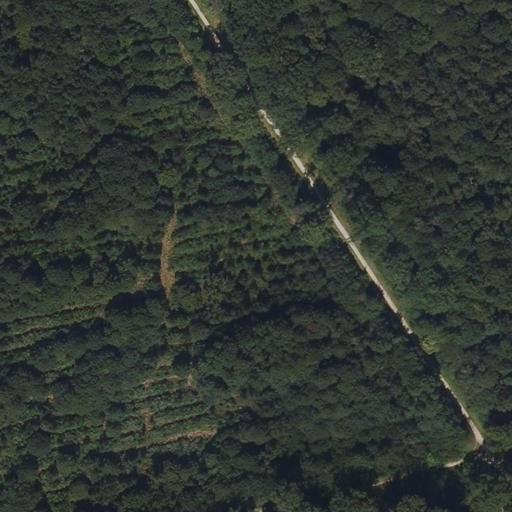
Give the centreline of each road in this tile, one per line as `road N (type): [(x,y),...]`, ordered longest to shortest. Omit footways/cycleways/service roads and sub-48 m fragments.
road 1 (track): [(189,0),(511,487)]
road 2 (track): [(242,511),(485,453)]
